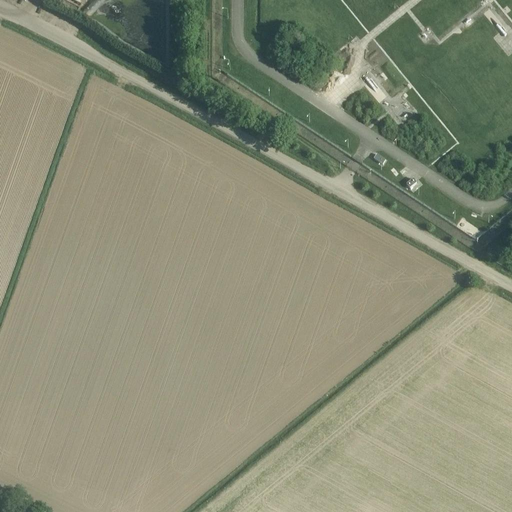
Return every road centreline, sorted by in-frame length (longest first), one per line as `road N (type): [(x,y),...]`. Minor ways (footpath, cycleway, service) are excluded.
road 1 (unclassified): [(511,284),(0,9)]
road 2 (unknown): [(301,90),(414,0)]
